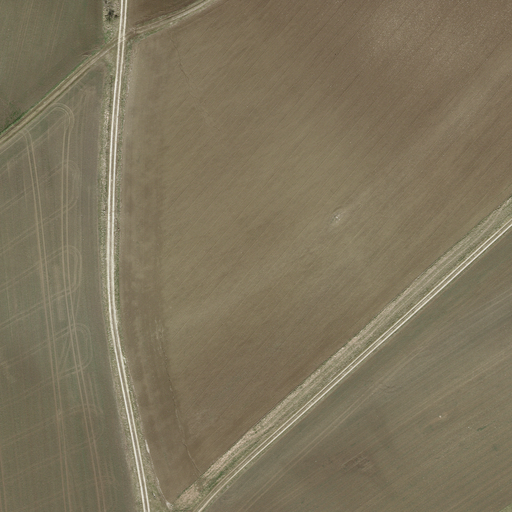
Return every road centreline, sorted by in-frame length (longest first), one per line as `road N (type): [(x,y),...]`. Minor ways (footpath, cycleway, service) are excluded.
road 1 (track): [(148,511),(117,326),(122,0)]
road 2 (track): [(511,219),(201,511)]
road 3 (track): [(0,139),(122,39),(209,0)]
